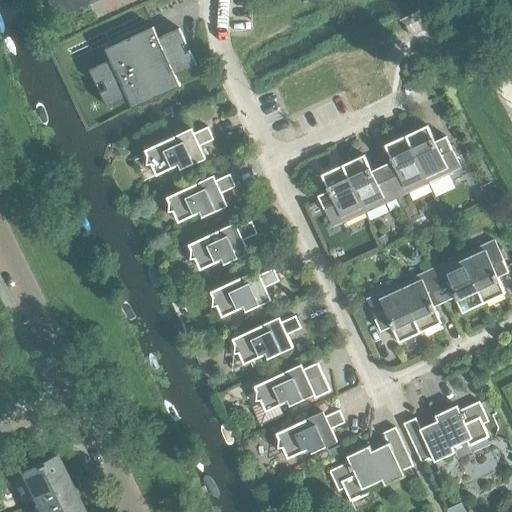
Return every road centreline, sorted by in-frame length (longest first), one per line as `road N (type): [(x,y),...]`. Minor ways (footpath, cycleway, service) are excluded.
road 1 (residential): [(372,376),(273,168)]
road 2 (residential): [(273,168),(222,53),(220,0)]
road 3 (residential): [(273,168),(425,91)]
road 4 (residential): [(70,398),(0,250)]
road 5 (residential): [(382,392),(511,328)]
road 6 (residential): [(127,511),(70,398)]
